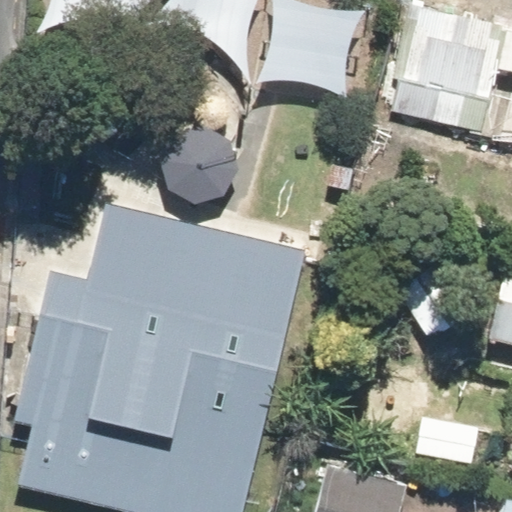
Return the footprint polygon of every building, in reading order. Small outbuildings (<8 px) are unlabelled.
[(500,21),(407,2),(383,117),(476,137),(500,21)] [(253,511),(321,238),(91,182),(69,272),(49,267),(11,422),(33,427),(17,491),(101,511),(253,511)] [(511,259),(504,257),(485,340),(511,346),(511,259)] [(431,411),(457,292),(404,281),(378,400),(431,411)] [(394,511),(401,485),(321,466),(310,511),(394,511)]
